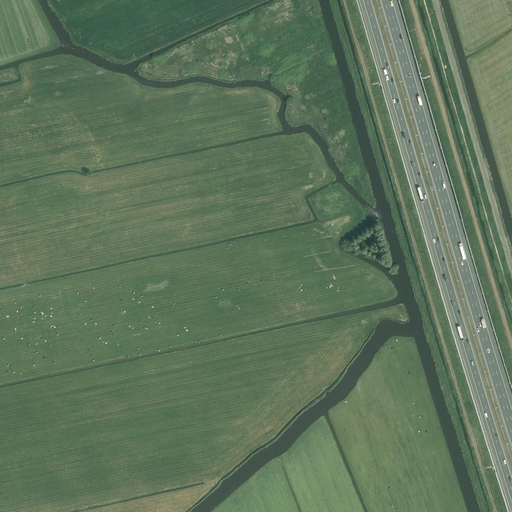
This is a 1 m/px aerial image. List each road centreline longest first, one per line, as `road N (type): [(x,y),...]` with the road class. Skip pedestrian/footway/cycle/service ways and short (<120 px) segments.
road 1 (track): [(344,0),(495,511)]
road 2 (motorway): [(365,0),(511,490)]
road 3 (motorway): [(511,427),(386,0)]
road 4 (track): [(511,347),(411,0)]
road 5 (unknown): [(511,305),(422,0)]
